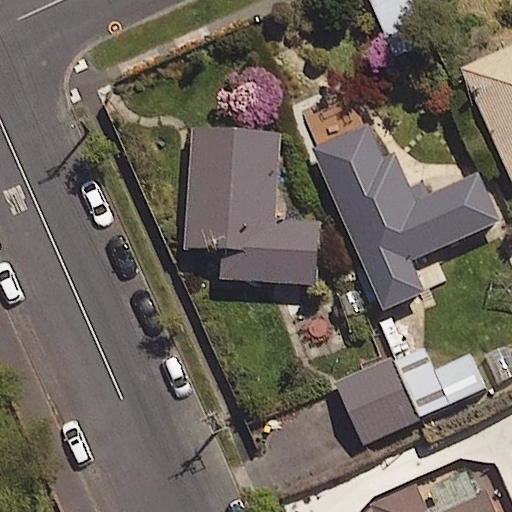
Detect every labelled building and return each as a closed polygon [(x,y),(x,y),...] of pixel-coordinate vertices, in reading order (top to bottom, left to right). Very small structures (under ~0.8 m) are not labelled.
[(428,44),(408,0),(368,0),(395,59),(428,44)] [(511,60),(473,78),(511,165),(511,60)] [(381,131),(321,158),(394,320),(436,302),(423,272),(511,232),(511,231),(490,183),(419,215),(381,131)] [(329,296),(333,231),(288,228),(293,144),(204,139),(197,258),(231,260),(229,291),(329,296)] [(401,365),(343,391),(372,455),(430,428),(401,365)] [(417,511),(407,486),(363,505),(365,511),(488,511),(478,489),(425,511),(417,511)]
